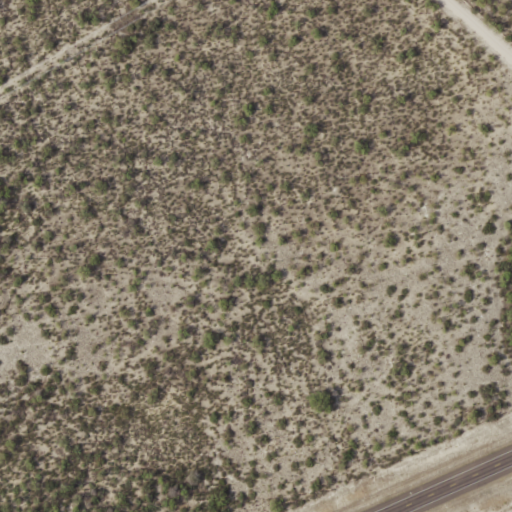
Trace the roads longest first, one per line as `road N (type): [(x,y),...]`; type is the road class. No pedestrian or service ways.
road 1 (track): [(0,497),(20,490),(245,511)]
road 2 (trunk): [(398,511),(511,460)]
